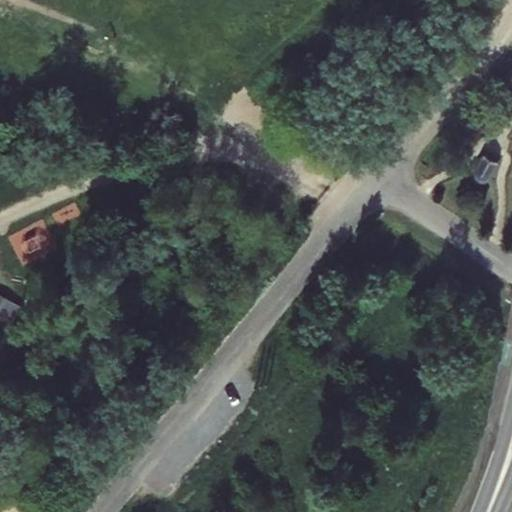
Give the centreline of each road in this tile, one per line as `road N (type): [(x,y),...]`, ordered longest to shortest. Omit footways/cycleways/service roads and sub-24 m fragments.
road 1 (residential): [(373,180),(98,511)]
road 2 (residential): [(511,18),(373,180)]
road 3 (unclassified): [(373,180),(511,267)]
